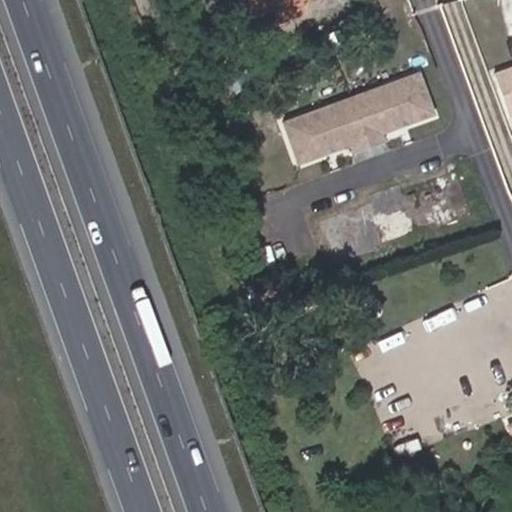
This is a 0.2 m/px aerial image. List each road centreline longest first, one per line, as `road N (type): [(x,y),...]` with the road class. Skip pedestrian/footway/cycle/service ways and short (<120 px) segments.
road 1 (motorway): [(213,511),(29,0)]
road 2 (motorway): [(0,103),(146,511)]
